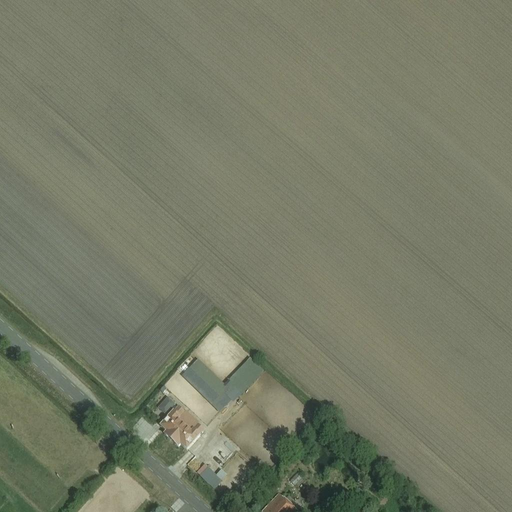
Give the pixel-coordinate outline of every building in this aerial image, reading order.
[(230,363),(239,370),(248,360),(240,352),(230,363)] [(236,404),(267,372),(252,358),(226,385),(200,360),(184,377),(216,408),(228,396),(236,404)] [(204,432),(198,426),(192,433),(179,421),(185,415),(179,409),(174,414),(174,413),(161,428),(167,433),(164,436),(178,448),(181,446),(187,452),(200,437),(204,432)] [(190,465),(215,491),(224,482),(199,456),(190,465)] [(296,511),(279,496),(264,511),(296,511)]
